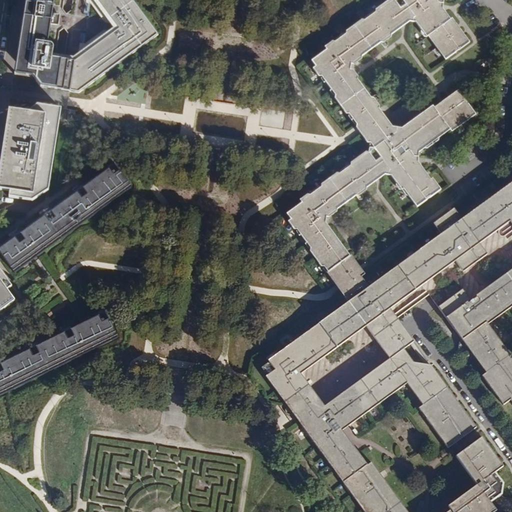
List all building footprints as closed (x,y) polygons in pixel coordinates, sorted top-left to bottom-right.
[(24,0),(25,1),(32,10),(22,18),(16,54),(29,71),(32,69),(38,78),(36,80),(40,86),(48,87),(53,50),(52,46),(49,43),(48,42),(51,22),(57,23),(58,13),(52,12),(53,0),(24,0)] [(134,0),(92,0),(106,18),(109,16),(115,25),(120,25),(123,23),(127,28),(122,31),(120,28),(116,28),(106,35),(103,32),(82,48),(84,51),(73,59),(68,90),(79,91),(160,33),(134,0)] [(385,0),(374,8),(374,12),(374,13),(364,20),(363,19),(360,18),(344,31),(343,33),(344,34),(334,42),(333,40),(331,40),(323,46),(325,48),(311,59),(315,65),(312,68),(317,74),(321,75),(322,74),(326,80),(325,81),(331,89),(332,88),(336,93),(335,94),(335,98),(346,113),(348,113),(350,112),(358,123),(374,111),(367,101),(371,98),(357,79),(353,82),(338,62),(352,63),(381,42),(378,39),(413,13),(412,21),(416,22),(427,36),(428,36),(431,34),(439,46),(448,57),(470,41),(465,34),(463,36),(455,26),(458,24),(453,17),(450,19),(447,21),(433,2),(444,3),(444,0),(385,0)] [(32,10),(25,1),(22,18),(32,10)] [(444,3),(433,2),(447,21),(450,19),(443,9),(444,3)] [(412,21),(413,13),(378,39),(381,42),(410,21),(412,21)] [(465,34),(458,24),(455,26),(463,36),(465,34)] [(436,48),(439,46),(431,34),(428,36),(436,48)] [(448,57),(439,46),(436,48),(445,59),(448,57)] [(32,75),(29,71),(16,54),(13,73),(32,75)] [(352,63),(338,62),(353,82),(357,79),(350,70),(352,63)] [(32,69),(29,71),(32,75),(36,80),(38,78),(32,69)] [(326,267),(330,271),(347,259),(321,224),(324,213),(334,205),(337,209),(356,195),(353,191),(389,165),(387,174),(391,175),(401,189),(402,188),(416,206),(441,189),(432,177),(431,178),(426,171),(422,174),(408,156),(418,157),(419,151),(449,129),(451,132),(476,114),(458,90),(451,95),(453,97),(443,105),(441,102),(433,108),(432,106),(424,112),(426,116),(395,138),(382,120),(362,135),(366,140),(369,141),(371,140),(375,146),(373,148),(375,150),(370,154),(369,153),(366,151),(352,161),(351,166),(352,167),(342,174),(341,173),(338,172),(322,184),(321,187),(323,189),(313,196),(311,194),(309,193),(300,200),(303,203),(287,214),(291,219),(288,222),(293,229),(297,230),(299,229),(303,234),(301,235),(307,243),(308,242),(312,247),(310,252),(321,267),(325,268),(326,267)] [(453,97),(451,95),(441,102),(443,105),(453,97)] [(374,111),(378,108),(371,98),(367,101),(374,111)] [(60,107),(36,103),(27,108),(27,110),(8,107),(3,141),(6,141),(4,153),(1,153),(0,159),(0,187),(9,189),(8,195),(22,197),(33,190),(42,133),(56,135),(60,107)] [(378,108),(374,111),(358,123),(355,125),(358,130),(362,135),(382,120),(385,118),(382,113),(378,108)] [(393,127),(385,118),(382,120),(395,138),(426,116),(424,112),(401,129),(393,127)] [(56,135),(42,133),(33,190),(22,197),(31,199),(47,188),(56,135)] [(418,157),(408,156),(422,174),(426,171),(418,161),(418,157)] [(119,169),(115,162),(108,167),(113,173),(119,169)] [(387,174),(389,165),(353,191),(356,195),(385,173),(387,174)] [(113,173),(108,167),(82,186),(86,193),(81,197),(77,190),(49,210),(54,216),(50,219),(45,213),(19,232),(24,239),(19,242),(14,236),(0,246),(0,253),(13,271),(37,254),(132,186),(119,169),(113,173)] [(365,327),(389,308),(455,261),(489,235),(510,221),(511,219),(511,182),(458,222),(450,212),(433,224),(441,235),(368,287),(364,290),(357,280),(342,291),(350,301),(347,303),(349,305),(334,316),(333,313),(328,317),(330,320),(322,325),(303,339),(285,352),(269,363),(263,368),(268,375),(279,389),(287,401),(309,385),(300,373),(365,327)] [(86,193),(82,186),(77,190),(81,197),(86,193)] [(334,205),(324,213),(327,216),(337,209),(334,205)] [(54,216),(49,210),(45,213),(50,219),(54,216)] [(511,223),(510,221),(489,235),(497,246),(462,271),(455,261),(389,308),(396,317),(428,293),(438,306),(462,288),(470,299),(477,294),(511,268),(511,223)] [(325,222),(321,224),(347,259),(350,256),(325,222)] [(24,239),(19,232),(14,236),(19,242),(24,239)] [(497,246),(489,235),(455,261),(462,271),(497,246)] [(347,259),(330,271),(329,272),(337,283),(359,267),(351,255),(350,256),(347,259)] [(357,280),(361,276),(364,274),(359,267),(337,283),(334,285),(339,292),(342,291),(357,280)] [(511,268),(477,294),(495,320),(511,307),(511,268)] [(0,308),(13,299),(5,289),(11,285),(0,269),(0,308)] [(334,285),(337,283),(329,272),(326,274),(334,285)] [(368,287),(361,276),(357,280),(364,290),(368,287)] [(438,306),(487,373),(507,358),(482,325),(487,321),(470,299),(462,288),(438,306)] [(350,301),(342,291),(339,292),(347,303),(350,301)] [(470,299),(487,321),(489,324),(495,320),(477,294),(470,299)] [(349,305),(347,303),(333,313),(334,316),(349,305)] [(396,317),(389,308),(365,327),(389,359),(403,348),(414,341),(396,317)] [(108,317),(105,310),(102,311),(97,314),(101,321),(108,317)] [(101,321),(97,314),(69,328),(73,335),(67,338),(63,330),(34,345),(37,352),(31,355),(28,348),(0,361),(0,366),(2,370),(0,370),(0,393),(117,336),(108,317),(101,321)] [(328,317),(320,323),(322,325),(330,320),(328,317)] [(511,355),(489,324),(487,321),(482,325),(507,358),(511,355)] [(303,339),(322,325),(320,323),(301,337),(303,339)] [(73,335),(69,328),(63,330),(67,338),(73,335)] [(283,350),(285,352),(303,339),(301,337),(283,350)] [(37,352),(34,345),(28,348),(31,355),(37,352)] [(419,409),(448,388),(444,383),(441,386),(426,366),(420,371),(416,365),(412,368),(406,359),(409,356),(403,348),(389,359),(331,401),(349,426),(408,381),(425,403),(418,407),(419,409)] [(269,363),(285,352),(283,350),(268,361),(269,363)] [(511,356),(511,355),(507,358),(487,373),(483,376),(504,405),(511,400),(511,356)] [(412,368),(416,365),(412,361),(409,356),(406,359),(412,368)] [(426,366),(429,363),(412,361),(416,365),(420,371),(426,366)] [(444,383),(429,363),(426,366),(441,386),(444,383)] [(275,392),(279,389),(268,375),(265,378),(275,392)] [(309,385),(287,401),(284,403),(299,424),(302,422),(324,406),(309,385)] [(448,388),(419,409),(448,447),(476,427),(467,415),(465,417),(460,409),(456,412),(449,402),(455,397),(448,388)] [(275,392),(284,403),(287,401),(279,389),(275,392)] [(462,407),(455,397),(449,402),(456,412),(460,409),(462,407)] [(331,401),(324,406),(341,429),(342,430),(349,426),(331,401)] [(368,465),(360,454),(356,457),(337,432),(341,429),(324,406),(302,422),(310,434),(307,436),(316,447),(319,445),(324,453),(321,455),(324,458),(327,456),(332,463),(337,470),(345,482),(353,492),(350,494),(354,500),(358,498),(367,510),(367,511),(452,511),(450,510),(447,511),(404,511),(406,509),(392,490),(390,492),(385,485),(377,491),(369,480),(377,474),(379,473),(371,462),(368,465)] [(310,434),(302,422),(299,424),(307,436),(310,434)] [(360,454),(342,430),(341,429),(337,432),(356,457),(360,454)] [(447,505),(450,510),(452,511),(488,511),(494,508),(489,501),(500,492),(503,484),(495,473),(497,472),(491,464),(498,459),(482,437),(455,456),(476,484),(447,505)] [(324,453),(319,445),(316,447),(321,455),(324,453)] [(504,467),(498,459),(491,464),(497,472),(504,467)] [(329,465),(334,472),(337,470),(332,463),(329,465)] [(334,472),(343,484),(345,482),(337,470),(334,472)] [(385,485),(377,474),(369,480),(377,491),(385,485)] [(353,492),(345,482),(343,484),(350,494),(353,492)] [(354,500),(363,511),(367,510),(358,498),(354,500)]
